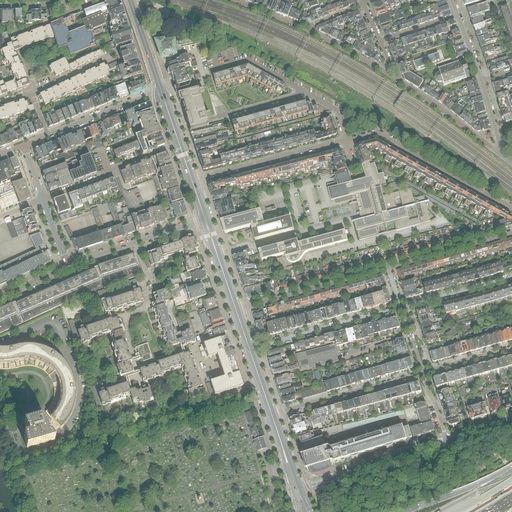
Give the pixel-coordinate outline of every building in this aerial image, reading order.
[(113,0),(109,1),(113,9),(121,6),(118,0),(113,0)] [(267,0),(264,9),(270,11),(273,0),(267,0)] [(273,0),(270,11),(276,13),(280,2),(275,0),(273,0)] [(302,0),(305,1),(305,2),(304,4),(302,8),(306,9),(309,8),(318,5),(316,0),(312,0),(308,1),(307,0),(306,0),(302,0)] [(397,11),(395,6),(392,0),(386,0),(387,2),(384,3),(386,7),(387,10),(390,9),(390,8),(393,7),(395,12),(397,11)] [(402,8),(400,4),(398,0),(392,0),(395,6),(398,5),(399,8),(401,8),(402,8)] [(404,0),(398,0),(400,4),(402,4),(405,6),(406,8),(407,7),(404,0)] [(113,9),(109,1),(104,3),(104,4),(107,11),(113,9)] [(383,1),(372,5),(374,11),(386,7),(384,3),(383,1)] [(450,10),(448,5),(446,1),(436,4),(436,5),(430,7),(431,9),(430,10),(430,12),(433,11),(434,13),(435,16),(436,16),(440,14),(450,10)] [(276,13),(281,15),(285,5),(280,3),(280,2),(276,13)] [(468,9),(467,10),(474,27),(491,21),(491,20),(484,23),(481,14),(489,11),(487,3),(468,9)] [(102,4),(98,6),(102,14),(104,13),(107,11),(104,4),(102,4)] [(285,5),(281,15),(287,17),(291,8),(285,5)] [(325,7),(325,8),(328,15),(333,13),(330,6),(330,5),(325,7)] [(83,11),(84,11),(81,13),(82,16),(84,21),(96,16),(102,14),(98,6),(83,11)] [(102,14),(103,17),(109,15),(111,19),(112,22),(125,18),(121,6),(113,9),(107,11),(104,13),(102,14)] [(386,7),(374,11),(377,18),(378,17),(389,14),(387,10),(386,7)] [(315,10),(318,19),(323,17),(320,10),(320,8),(315,10)] [(158,16),(159,15),(159,14),(157,13),(156,14),(155,12),(155,11),(154,11),(154,10),(153,10),(153,9),(152,9),(151,9),(150,9),(150,10),(149,10),(149,11),(148,11),(148,12),(148,13),(149,14),(148,14),(151,21),(151,22),(152,22),(152,23),(153,23),(154,24),(155,24),(156,23),(157,23),(157,22),(158,21),(158,20),(158,19),(157,19),(158,19),(157,16),(158,16)] [(291,9),(288,18),(297,21),(301,13),(291,9)] [(310,13),(313,21),(318,19),(315,10),(310,12),(310,13)] [(350,13),(352,18),(360,15),(358,10),(356,11),(350,13)] [(402,10),(397,11),(395,12),(389,14),(378,17),(379,20),(378,20),(381,25),(392,22),(390,17),(391,17),(392,16),(393,16),(394,15),(395,15),(396,20),(403,18),(405,17),(402,10)] [(444,18),(452,15),(450,10),(440,14),(436,16),(437,19),(438,19),(443,18),(444,18)] [(13,23),(15,23),(15,14),(13,14),(13,11),(1,11),(1,23),(13,23)] [(26,20),(36,20),(36,11),(31,11),(31,13),(25,13),(26,20)] [(298,22),(305,24),(308,16),(307,14),(306,14),(302,12),(302,13),(298,22)] [(420,13),(421,16),(423,23),(428,22),(426,14),(423,15),(422,12),(420,13)] [(308,16),(305,24),(313,21),(310,13),(307,14),(308,16)] [(96,16),(84,21),(82,22),(85,28),(68,35),(62,20),(59,21),(49,25),(54,36),(58,50),(66,47),(70,55),(93,46),(92,42),(94,41),(92,36),(90,32),(93,31),(92,31),(106,25),(103,17),(102,14),(96,16)] [(416,17),(418,25),(423,23),(421,16),(418,16),(417,14),(415,14),(416,17)] [(339,26),(344,24),(341,17),(336,19),(339,26)] [(405,18),(409,28),(414,26),(411,19),(409,19),(408,17),(405,18)] [(112,22),(109,24),(111,29),(127,24),(126,22),(125,19),(125,18),(112,22)] [(491,21),(474,27),(476,32),(488,29),(486,25),(492,23),(491,21)] [(390,22),(381,25),(383,30),(392,27),(390,22)] [(401,22),(396,24),(397,26),(398,31),(404,30),(401,22)] [(111,29),(110,29),(112,35),(129,30),(128,29),(127,24),(111,29)] [(49,25),(25,34),(29,45),(32,44),(44,40),(54,36),(49,25)] [(392,27),(383,30),(385,36),(394,33),(393,29),(395,28),(397,32),(398,31),(397,26),(392,27)] [(443,34),(441,26),(436,28),(438,35),(441,34),(442,37),(444,36),(443,34)] [(102,28),(93,31),(90,32),(92,36),(104,31),(103,30),(102,28)] [(335,30),(332,29),(330,28),(326,35),(331,37),(335,30)] [(431,29),(426,31),(429,39),(431,38),(432,42),(435,41),(434,37),(431,29)] [(488,29),(476,32),(476,33),(476,34),(477,37),(478,38),(492,34),(492,33),(495,32),(494,30),(489,32),(488,29)] [(112,35),(113,42),(130,36),(129,30),(112,35)] [(331,37),(336,40),(339,32),(335,30),(331,37)] [(429,39),(426,31),(421,32),(424,40),(426,39),(429,48),(431,47),(429,39)] [(461,37),(459,31),(452,33),(449,34),(449,35),(450,40),(461,37)] [(340,42),(344,34),(339,32),(336,40),(340,42)] [(10,40),(11,43),(12,43),(12,44),(13,45),(12,45),(15,51),(17,50),(29,45),(25,34),(13,39),(10,40)] [(415,47),(420,46),(416,34),(411,36),(415,47)] [(492,34),(478,38),(478,39),(479,42),(479,43),(496,38),(496,36),(493,37),(492,34)] [(350,35),(345,37),(347,38),(350,40),(347,46),(351,48),(355,41),(356,39),(350,35)] [(130,36),(113,42),(110,43),(111,45),(114,44),(115,48),(132,42),(130,36)] [(411,36),(406,37),(410,49),(415,47),(411,36)] [(177,47),(196,43),(195,37),(176,41),(177,47)] [(347,38),(345,37),(344,37),(341,43),(347,46),(350,40),(347,38)] [(404,48),(405,50),(406,53),(407,55),(411,54),(410,49),(406,37),(401,39),(404,48)] [(496,38),(479,43),(480,43),(480,45),(481,48),(482,49),(498,43),(497,40),(499,40),(499,37),(496,38)] [(454,47),(464,44),(461,38),(453,40),(455,46),(454,47)] [(161,58),(165,58),(171,57),(171,55),(176,55),(174,40),(163,41),(163,40),(159,40),(159,42),(155,42),(161,58)] [(351,48),(359,53),(361,49),(358,47),(359,45),(360,45),(360,44),(355,41),(351,48)] [(389,43),(391,50),(399,47),(396,41),(389,43)] [(5,60),(6,62),(8,67),(9,66),(20,62),(19,57),(17,58),(15,51),(12,45),(13,45),(12,44),(12,43),(11,43),(4,46),(5,49),(2,50),(5,60)] [(482,49),(483,54),(500,49),(498,43),(482,49)] [(361,49),(359,53),(364,56),(367,49),(366,48),(365,47),(360,44),(360,45),(359,45),(358,47),(361,49)] [(456,52),(465,49),(464,44),(454,47),(452,47),(454,53),(456,52)] [(121,60),(117,62),(118,66),(122,80),(131,78),(133,84),(145,88),(146,87),(133,46),(119,50),(120,55),(121,60)] [(468,54),(465,49),(456,52),(458,58),(468,54)] [(500,49),(483,54),(486,61),(494,58),(494,57),(495,57),(496,56),(496,53),(501,51),(500,49)] [(71,70),(79,66),(85,63),(86,65),(88,63),(88,62),(103,55),(100,50),(68,66),(65,59),(47,67),(52,76),(55,75),(55,76),(59,75),(59,76),(61,75),(60,74),(69,69),(71,72),(72,71),(71,70)] [(402,54),(406,53),(405,50),(393,54),(396,59),(403,57),(402,54)] [(190,60),(190,59),(188,54),(179,57),(178,58),(179,61),(177,61),(168,64),(168,65),(169,68),(168,69),(167,71),(167,73),(169,74),(171,74),(172,77),(185,72),(184,70),(185,70),(184,64),(189,63),(188,60),(190,60)] [(427,56),(428,57),(415,62),(417,68),(440,60),(438,54),(434,55),(434,54),(427,56)] [(503,54),(500,55),(501,59),(504,68),(506,67),(510,66),(507,57),(504,58),(503,54)] [(378,57),(373,59),(372,55),(370,59),(379,65),(381,64),(378,57)] [(496,56),(495,57),(496,60),(498,69),(504,68),(501,59),(498,60),(496,56)] [(396,60),(399,65),(399,66),(406,63),(406,64),(407,63),(410,62),(414,61),(413,59),(407,61),(407,62),(405,57),(396,60)] [(434,78),(435,81),(438,82),(441,82),(443,82),(444,86),(445,86),(445,85),(449,84),(450,84),(455,82),(455,83),(456,82),(460,80),(460,81),(461,81),(461,80),(466,78),(466,79),(467,79),(466,78),(469,77),(467,71),(468,70),(467,66),(466,66),(464,60),(461,61),(460,61),(455,63),(455,62),(454,63),(455,63),(450,65),(450,64),(449,64),(449,65),(444,67),(444,66),(444,67),(439,68),(438,68),(439,72),(437,73),(435,75),(434,78)] [(492,60),(486,61),(489,72),(492,71),(498,69),(496,60),(493,61),(492,60)] [(9,66),(15,81),(26,77),(22,67),(24,66),(23,64),(22,65),(20,62),(9,66)] [(84,72),(84,73),(68,81),(67,79),(66,80),(66,82),(56,87),(55,85),(54,86),(54,87),(44,92),(44,91),(42,92),(43,93),(39,95),(40,96),(37,97),(40,103),(43,102),(44,105),(80,88),(109,75),(107,71),(110,70),(116,67),(118,66),(117,62),(116,62),(108,66),(107,64),(104,65),(104,64),(100,65),(100,64),(98,65),(99,66),(86,72),(85,71),(84,72)] [(242,78),(247,76),(248,66),(239,68),(242,78)] [(251,79),(256,70),(248,66),(247,76),(251,79)] [(410,66),(400,71),(403,76),(410,73),(412,72),(410,66)] [(242,80),(242,78),(239,68),(233,70),(236,79),(237,82),(242,80)] [(255,84),(256,82),(261,73),(256,70),(251,79),(250,81),(255,84)] [(232,83),(231,81),(228,71),(223,73),(226,82),(226,85),(232,83)] [(187,77),(185,72),(172,77),(172,79),(174,78),(175,80),(175,81),(176,86),(175,86),(189,82),(191,82),(189,76),(187,77)] [(265,75),(261,73),(256,82),(260,84),(265,75)] [(405,80),(408,82),(413,86),(418,79),(412,75),(411,73),(403,76),(405,80)] [(221,86),(221,84),(218,74),(212,76),(216,87),(221,86)] [(264,89),(265,87),(270,78),(265,75),(260,84),(259,86),(264,89)] [(0,82),(0,95),(5,94),(6,95),(9,94),(8,92),(16,89),(17,91),(22,89),(21,88),(23,87),(23,88),(26,87),(26,86),(29,85),(26,77),(15,81),(4,85),(3,82),(0,82)] [(275,81),(270,78),(265,87),(270,89),(275,81)] [(418,79),(413,86),(419,89),(423,82),(418,79)] [(506,79),(501,81),(503,88),(504,89),(508,88),(509,92),(511,91),(509,87),(509,86),(507,79),(506,79)] [(463,88),(464,90),(478,85),(476,80),(466,83),(468,88),(467,88),(465,87),(463,88)] [(274,94),(275,92),(280,83),(275,81),(270,89),(269,91),(274,94)] [(495,83),(492,83),(495,94),(496,94),(502,92),(501,89),(503,88),(501,81),(495,83)] [(118,99),(128,95),(125,83),(124,84),(123,82),(114,84),(115,87),(113,88),(118,99)] [(192,89),(189,82),(175,86),(175,87),(174,88),(176,94),(177,94),(191,89),(192,89)] [(284,86),(280,83),(275,92),(280,95),(284,88),(284,86)] [(420,90),(424,93),(429,86),(424,83),(420,90)] [(130,85),(131,88),(127,89),(129,95),(145,88),(133,84),(130,85)] [(470,94),(479,91),(480,91),(478,85),(464,90),(464,92),(467,91),(467,90),(468,90),(470,94)] [(100,94),(97,96),(101,106),(107,104),(101,90),(106,87),(106,86),(98,89),(100,94)] [(207,86),(196,89),(192,90),(191,89),(177,94),(177,95),(180,94),(182,101),(181,101),(181,102),(183,101),(187,115),(185,115),(185,116),(187,115),(189,122),(205,118),(206,118),(215,115),(207,86)] [(424,93),(429,96),(433,90),(433,89),(429,86),(424,93)] [(118,99),(113,88),(103,93),(108,104),(118,99)] [(434,98),(438,101),(442,95),(439,93),(441,89),(440,88),(438,91),(438,92),(437,92),(434,98)] [(436,91),(433,90),(429,96),(433,98),(434,98),(437,92),(436,91)] [(509,92),(496,95),(497,98),(498,100),(511,96),(511,90),(511,91),(509,92)] [(95,109),(101,106),(97,96),(94,91),(92,92),(94,96),(95,95),(95,96),(91,98),(95,109)] [(480,92),(469,95),(471,100),(469,101),(470,106),(474,105),(473,99),(474,99),(482,97),(480,92)] [(438,102),(442,105),(447,98),(447,97),(444,94),(438,102)] [(83,97),(89,111),(95,109),(89,95),(83,97)] [(511,96),(498,100),(501,109),(501,111),(511,108),(511,107),(511,96)] [(82,102),(78,104),(83,114),(89,111),(83,97),(80,98),(80,97),(76,98),(77,100),(81,99),(82,102)] [(466,103),(465,97),(460,99),(464,102),(462,104),(464,106),(466,104),(468,105),(468,106),(470,106),(468,102),(466,103)] [(447,98),(442,105),(446,107),(450,101),(451,101),(447,98)] [(27,111),(29,111),(27,107),(29,106),(27,100),(24,101),(24,100),(20,101),(20,99),(18,100),(18,101),(5,106),(5,104),(3,105),(3,106),(0,107),(0,119),(27,111)] [(71,119),(76,116),(72,107),(70,102),(68,103),(70,108),(67,109),(71,119)] [(142,106),(144,112),(153,109),(150,102),(142,106)] [(447,108),(450,111),(455,105),(451,102),(447,108)] [(457,103),(455,105),(450,111),(454,114),(461,106),(457,103)] [(474,111),(485,108),(483,103),(471,106),(472,109),(473,109),(474,111)] [(82,114),(78,104),(72,107),(76,116),(82,114)] [(455,114),(458,117),(463,111),(461,109),(464,106),(462,104),(461,106),(454,114),(455,114)] [(33,105),(29,106),(27,107),(29,111),(30,115),(31,116),(36,115),(33,105)] [(64,110),(60,112),(64,121),(70,119),(64,105),(62,106),(64,110)] [(458,117),(463,121),(468,114),(465,112),(469,107),(468,105),(463,111),(458,117)] [(136,115),(144,112),(142,106),(133,109),(136,115)] [(59,123),(64,121),(60,112),(58,107),(53,109),(59,123)] [(511,108),(501,111),(503,117),(504,117),(505,117),(511,114),(511,107),(511,108)] [(474,116),(477,115),(486,112),(485,108),(474,111),(474,112),(473,112),(474,116)] [(138,123),(133,109),(125,113),(129,123),(133,121),(134,125),(138,123)] [(144,112),(136,115),(135,115),(137,119),(139,119),(143,131),(157,126),(153,114),(154,114),(153,109),(144,112)] [(50,110),(48,111),(53,126),(58,124),(54,114),(52,115),(50,110)] [(44,115),(48,128),(53,126),(48,111),(43,113),(44,115)] [(471,111),(468,114),(463,121),(467,124),(472,117),(470,115),(471,113),(471,111)] [(479,120),(479,119),(487,117),(486,112),(477,115),(478,118),(476,119),(475,120),(477,121),(477,120),(479,120)] [(127,122),(124,113),(118,115),(121,125),(126,124),(126,125),(126,126),(127,131),(131,129),(129,122),(127,122)] [(38,121),(36,115),(29,118),(30,120),(32,123),(38,121)] [(236,139),(314,117),(314,115),(235,137),(236,139)] [(122,128),(118,116),(111,118),(113,126),(117,125),(119,129),(122,128)] [(332,123),(330,118),(324,120),(323,117),(317,119),(318,122),(322,121),(323,123),(320,124),(320,127),(323,126),(324,130),(334,127),(332,123)] [(467,125),(472,128),(476,122),(477,121),(475,120),(473,118),(467,125)] [(110,119),(103,122),(106,131),(113,129),(110,119)] [(30,120),(25,122),(30,135),(36,133),(32,124),(32,123),(30,120)] [(39,122),(39,121),(32,124),(36,133),(42,130),(39,122)] [(232,125),(234,132),(240,131),(237,121),(231,122),(232,125)] [(24,138),(30,135),(25,122),(19,125),(21,129),(24,138)] [(106,131),(103,122),(96,125),(99,135),(101,139),(106,136),(108,136),(106,131)] [(479,124),(476,122),(472,128),(477,132),(481,131),(479,124)] [(188,126),(190,131),(206,127),(205,123),(204,123),(193,126),(193,125),(188,126)] [(92,137),(99,135),(95,125),(88,128),(92,137)] [(206,127),(190,131),(192,138),(212,133),(211,128),(218,127),(217,125),(211,126),(206,127)] [(324,130),(325,132),(319,134),(318,133),(314,134),(316,141),(321,139),(326,138),(327,137),(327,138),(331,136),(335,135),(336,135),(335,134),(336,134),(334,127),(324,130)] [(18,140),(15,131),(13,128),(7,130),(12,143),(18,140)] [(88,128),(81,131),(84,141),(91,138),(88,128)] [(19,130),(15,131),(18,140),(24,138),(21,129),(19,130)] [(133,134),(132,130),(131,129),(127,131),(124,132),(125,136),(126,138),(133,135),(133,134)] [(140,134),(136,138),(140,149),(142,154),(147,152),(143,139),(146,138),(148,137),(160,133),(158,129),(143,133),(140,134)] [(316,141),(314,134),(313,130),(307,132),(310,142),(316,141)] [(1,132),(6,145),(12,143),(8,132),(4,134),(3,131),(1,132)] [(84,141),(81,131),(76,133),(71,135),(66,137),(71,149),(85,144),(84,141)] [(224,131),(214,134),(192,139),(195,145),(228,137),(228,135),(225,135),(224,131)] [(310,142),(307,132),(301,133),(304,144),(310,142)] [(151,142),(162,139),(160,133),(148,137),(150,143),(151,142)] [(304,144),(301,133),(295,135),(298,145),(304,144)] [(298,145),(295,135),(289,136),(292,147),(298,145)] [(292,147),(289,136),(284,138),(286,148),(292,147)] [(70,150),(66,137),(58,140),(63,153),(70,150)] [(228,137),(195,145),(197,152),(198,151),(217,146),(216,143),(230,139),(229,137),(228,137)] [(143,139),(147,152),(153,149),(151,142),(150,143),(148,144),(146,138),(143,139)] [(286,148),(284,138),(278,139),(281,150),(286,148)] [(96,150),(103,147),(102,142),(101,139),(97,140),(97,142),(93,143),(95,147),(96,150)] [(157,147),(162,145),(164,145),(162,139),(151,142),(153,149),(157,148),(157,147)] [(281,150),(278,139),(272,141),(275,151),(281,150)] [(51,143),(56,156),(58,155),(57,151),(61,149),(57,140),(51,143)] [(95,147),(93,143),(92,140),(87,142),(88,145),(86,146),(87,150),(95,147)] [(123,142),(128,154),(140,149),(136,140),(126,145),(124,142),(123,142)] [(385,154),(384,155),(389,146),(380,141),(380,142),(377,140),(375,140),(375,141),(372,141),(374,147),(375,151),(378,150),(385,154)] [(275,151),(272,141),(266,142),(268,153),(275,151)] [(356,147),(358,153),(367,150),(367,149),(373,147),(374,147),(372,141),(364,143),(360,144),(360,145),(357,145),(356,146),(356,147)] [(122,146),(113,150),(116,158),(128,154),(123,142),(121,143),(122,146)] [(266,142),(265,142),(259,144),(262,155),(268,153),(266,142)] [(54,160),(51,161),(53,166),(58,164),(54,151),(51,143),(45,145),(49,157),(53,155),(54,156),(53,157),(54,160)] [(262,155),(259,144),(253,145),(256,156),(262,155)] [(50,161),(50,159),(45,145),(39,148),(47,169),(53,166),(51,161),(50,161)] [(256,156),(253,145),(248,147),(250,158),(256,156)] [(391,148),(389,146),(384,155),(387,156),(384,160),(387,162),(394,150),(391,148)] [(250,158),(248,147),(242,148),(245,159),(250,158)] [(42,170),(47,169),(39,148),(34,150),(40,167),(42,170)] [(82,153),(80,148),(78,149),(79,152),(73,154),(74,157),(79,155),(79,154),(82,153)] [(245,159),(242,148),(236,150),(239,161),(245,159)] [(70,150),(63,153),(58,155),(56,156),(59,164),(73,158),(70,150)] [(201,162),(211,159),(210,160),(209,156),(212,155),(212,152),(208,153),(207,150),(198,152),(197,153),(201,162)] [(239,161),(236,150),(230,152),(233,162),(239,161)] [(326,153),(325,154),(328,162),(334,160),(343,157),(341,151),(341,150),(340,150),(337,151),(337,150),(333,152),(326,153)] [(358,153),(360,159),(371,155),(370,153),(368,154),(367,150),(358,153)] [(392,159),(395,160),(399,152),(396,151),(394,150),(387,162),(390,163),(392,159)] [(233,162),(230,152),(225,153),(227,164),(233,162)] [(394,166),(397,167),(404,155),(401,153),(399,152),(395,160),(396,161),(394,166)] [(167,155),(166,153),(165,153),(164,153),(155,156),(151,157),(154,166),(155,166),(158,175),(156,176),(153,177),(153,178),(154,180),(155,184),(175,178),(168,155),(167,155)] [(227,164),(225,153),(219,155),(220,160),(221,165),(227,164)] [(328,164),(328,162),(325,154),(316,156),(319,166),(323,166),(323,168),(326,167),(325,164),(328,164)] [(96,174),(89,155),(77,160),(80,169),(69,173),(73,182),(96,174)] [(360,159),(362,165),(371,162),(370,160),(372,159),(371,155),(360,159)] [(402,164),(404,166),(409,157),(406,156),(404,155),(397,167),(399,169),(402,164)] [(316,167),(319,166),(316,156),(307,158),(310,168),(313,167),(314,171),(317,170),(316,167)] [(334,164),(334,166),(345,163),(343,157),(334,160),(335,163),(334,164)] [(404,171),(406,172),(413,160),(411,159),(409,157),(404,166),(406,167),(404,171)] [(9,160),(13,169),(15,174),(20,172),(15,158),(9,160)] [(143,161),(140,162),(145,177),(155,174),(150,158),(145,160),(142,161),(143,161)] [(308,169),(310,168),(307,158),(299,161),(301,171),(305,170),(306,172),(308,172),(308,169)] [(220,160),(219,160),(212,162),(211,159),(201,162),(203,169),(204,170),(221,165),(220,160)] [(3,163),(11,181),(12,183),(18,181),(15,174),(13,169),(13,170),(9,160),(3,163)] [(412,170),(414,171),(418,163),(416,162),(413,160),(406,172),(409,174),(412,170)] [(298,172),(301,171),(299,161),(290,163),(292,173),(295,172),(296,175),(298,174),(298,172)] [(129,166),(135,181),(145,177),(140,162),(135,164),(134,163),(132,164),(132,165),(129,166)] [(3,163),(0,163),(0,185),(11,181),(3,163)] [(290,163),(281,166),(283,176),(287,175),(288,177),(291,176),(290,173),(292,173),(290,163)] [(425,202),(424,196),(413,199),(411,189),(382,197),(380,188),(386,187),(383,174),(378,176),(375,164),(369,165),(369,163),(362,165),(366,178),(352,182),(348,170),(334,174),(337,182),(338,186),(328,188),(331,201),(358,193),(360,201),(349,204),(350,204),(360,201),(363,212),(357,213),(357,214),(360,213),(361,219),(354,221),(354,222),(354,221),(359,240),(421,224),(421,225),(422,224),(430,221),(425,202),(427,202),(425,202)] [(347,169),(345,163),(334,166),(335,169),(337,169),(338,172),(347,169)] [(414,177),(416,178),(423,166),(420,164),(418,163),(414,171),(416,172),(414,177)] [(66,164),(58,167),(51,170),(49,170),(42,172),(44,177),(52,174),(52,175),(55,174),(68,169),(67,167),(66,164)] [(124,168),(120,170),(119,170),(125,185),(135,181),(129,166),(127,167),(126,166),(124,167),(124,168)] [(280,177),(283,176),(281,166),(272,168),(274,177),(277,177),(278,180),(280,179),(280,177)] [(421,175),(424,177),(428,168),(426,167),(425,167),(423,166),(416,178),(419,180),(421,175)] [(387,170),(385,167),(383,167),(385,172),(386,171),(386,172),(426,195),(427,193),(387,170)] [(272,168),(262,171),(264,181),(268,180),(268,182),(271,181),(270,178),(274,177),(272,168)] [(424,182),(426,184),(433,171),(430,170),(430,169),(428,168),(424,177),(426,178),(424,182)] [(63,186),(73,182),(68,170),(68,169),(55,174),(52,175),(52,174),(44,177),(45,179),(45,180),(46,183),(47,183),(47,185),(47,186),(48,189),(49,189),(49,191),(63,186)] [(261,182),(264,181),(262,171),(253,173),(255,182),(258,182),(259,184),(261,184),(261,182)] [(433,171),(426,184),(429,185),(431,181),(433,182),(438,174),(436,173),(435,173),(433,171)] [(253,183),(255,182),(253,173),(244,175),(246,185),(250,184),(251,186),(253,186),(253,183)] [(441,176),(439,174),(434,182),(437,184),(435,188),(437,190),(444,178),(441,176)] [(243,186),(246,185),(244,175),(239,177),(238,176),(235,177),(236,183),(237,187),(240,186),(241,189),(243,188),(243,186)] [(228,185),(236,183),(235,177),(226,179),(228,185)] [(112,189),(113,191),(118,189),(114,178),(108,180),(112,189)] [(161,192),(178,186),(175,178),(155,184),(157,190),(160,189),(161,192)] [(447,179),(444,178),(437,190),(440,191),(442,187),(444,188),(449,180),(447,179)] [(226,179),(218,181),(220,188),(228,185),(226,179)] [(18,181),(12,184),(13,184),(18,196),(17,197),(19,203),(30,199),(29,195),(23,180),(18,181)] [(107,191),(112,189),(108,180),(103,182),(107,191)] [(444,194),(447,195),(454,183),(451,181),(449,180),(444,188),(446,189),(444,194)] [(221,190),(220,188),(218,181),(209,184),(209,185),(208,186),(210,189),(211,193),(221,190)] [(102,193),(107,191),(103,182),(98,184),(102,193)] [(447,195),(449,196),(452,192),(454,194),(459,185),(456,184),(454,183),(447,195)] [(96,195),(102,193),(98,184),(93,186),(96,195)] [(454,199),(457,201),(464,189),(461,187),(461,186),(459,185),(454,194),(457,195),(454,199)] [(91,197),(96,195),(93,186),(88,188),(91,197)] [(160,200),(169,197),(180,193),(178,187),(160,193),(159,194),(160,197),(159,197),(160,200)] [(86,199),(91,197),(88,188),(82,190),(86,199)] [(224,189),(221,190),(211,193),(214,202),(220,200),(220,201),(224,200),(223,199),(227,198),(227,199),(237,197),(238,196),(237,192),(227,196),(224,189)] [(462,198),(464,199),(469,191),(466,189),(466,190),(464,189),(457,201),(459,202),(462,198)] [(82,190),(78,191),(81,201),(86,199),(82,190)] [(78,191),(69,195),(74,209),(83,206),(81,201),(78,191)] [(464,205),(467,206),(474,194),(471,192),(469,191),(464,199),(466,200),(464,205)] [(0,194),(0,209),(0,210),(5,208),(18,203),(14,192),(1,197),(0,194)] [(182,200),(180,193),(169,197),(160,200),(162,207),(168,205),(182,200)] [(450,205),(429,193),(427,195),(476,223),(475,224),(476,224),(480,223),(480,222),(463,212),(463,211),(461,209),(460,211),(453,207),(454,206),(451,204),(450,205)] [(476,195),(474,194),(467,206),(469,208),(472,203),(474,205),(478,196),(476,195)] [(70,211),(65,196),(53,201),(54,204),(55,204),(58,212),(57,212),(59,216),(64,214),(70,211)] [(455,212),(425,196),(433,205),(434,203),(446,210),(445,212),(449,214),(449,212),(454,215),(455,212)] [(474,210),(476,212),(483,199),(480,198),(481,198),(478,196),(474,205),(476,206),(474,210)] [(149,202),(157,225),(159,224),(159,223),(164,221),(165,222),(167,221),(167,220),(162,205),(159,197),(155,198),(156,200),(158,206),(151,209),(149,202)] [(238,197),(214,203),(217,211),(245,203),(244,199),(239,201),(238,197)] [(481,209),(484,210),(488,202),(486,200),(486,201),(483,199),(476,212),(479,213),(481,209)] [(182,200),(168,205),(170,211),(167,212),(168,213),(170,212),(185,207),(182,200)] [(157,225),(149,202),(146,203),(148,210),(141,212),(146,228),(149,227),(148,227),(154,225),(155,226),(157,225)] [(488,214),(493,205),(490,203),(488,202),(484,210),(486,211),(483,216),(486,217),(488,214)] [(245,203),(217,211),(220,218),(247,210),(245,203)] [(494,213),(499,216),(503,210),(500,209),(500,208),(496,206),(495,206),(493,205),(488,214),(493,216),(494,213)] [(120,222),(121,225),(124,236),(135,232),(132,224),(126,207),(122,208),(124,214),(118,216),(118,217),(119,219),(120,222)] [(185,207),(170,212),(170,213),(173,212),(175,218),(187,215),(185,207)] [(28,234),(30,233),(39,229),(34,216),(35,215),(35,214),(35,213),(34,212),(32,209),(22,213),(24,218),(12,222),(18,237),(20,236),(28,234)] [(75,210),(70,211),(64,214),(59,216),(61,222),(77,217),(75,210)] [(225,233),(251,226),(264,223),(261,210),(221,221),(225,233)] [(499,216),(502,218),(504,219),(508,221),(511,221),(511,216),(511,215),(509,214),(506,212),(503,210),(499,216)] [(146,228),(141,212),(134,215),(133,211),(130,212),(130,213),(131,216),(130,216),(136,231),(136,232),(138,231),(138,230),(144,228),(144,229),(146,228)] [(251,226),(255,240),(294,230),(290,217),(264,224),(264,223),(251,226)] [(12,222),(0,226),(0,243),(18,237),(12,222)] [(99,232),(103,243),(124,236),(121,225),(115,227),(105,230),(99,232)] [(78,251),(103,243),(99,232),(76,240),(69,226),(66,227),(64,228),(75,249),(78,249),(78,251)] [(466,227),(466,230),(469,238),(474,236),(472,228),(471,226),(466,227)] [(449,243),(455,242),(453,233),(453,234),(451,227),(448,228),(450,233),(446,234),(446,235),(445,235),(446,238),(447,238),(449,243)] [(444,245),(449,243),(447,238),(446,238),(445,235),(446,235),(446,234),(444,229),(442,230),(443,235),(442,235),(442,236),(441,236),(441,237),(442,237),(444,245)] [(456,233),(458,241),(469,238),(466,230),(461,231),(461,229),(455,231),(456,233)] [(262,261),(285,254),(285,255),(285,257),(286,257),(286,259),(287,260),(288,261),(290,262),(291,263),(292,263),(293,263),(295,263),(296,263),(298,262),(298,261),(299,260),(305,254),(305,253),(307,252),(308,251),(348,241),(345,231),(298,243),(297,240),(259,251),(262,261)] [(436,231),(434,232),(436,238),(437,238),(438,241),(437,241),(439,246),(444,245),(442,237),(441,237),(441,236),(439,237),(438,235),(437,236),(436,231)] [(430,240),(433,248),(439,246),(437,241),(438,241),(437,238),(436,238),(434,232),(432,232),(433,236),(434,235),(435,238),(430,239),(431,240),(430,240)] [(29,237),(35,250),(16,259),(0,266),(0,269),(6,283),(7,283),(43,266),(51,263),(48,257),(51,256),(49,250),(47,251),(45,246),(40,233),(29,237)] [(195,253),(194,249),(198,248),(196,243),(195,237),(193,238),(192,235),(181,239),(185,252),(186,256),(195,253)] [(425,238),(425,241),(428,249),(433,248),(430,240),(429,237),(425,238)] [(421,238),(420,238),(423,251),(428,249),(425,241),(423,242),(422,239),(421,239),(421,238)] [(147,254),(148,258),(150,264),(153,263),(155,268),(158,267),(157,264),(159,263),(159,261),(164,260),(163,258),(184,251),(180,239),(175,241),(175,240),(174,241),(165,244),(164,244),(164,245),(159,246),(159,248),(155,250),(155,249),(151,250),(152,252),(147,254)] [(510,247),(508,239),(502,241),(504,249),(509,248),(509,249),(510,248),(510,247)] [(501,260),(497,242),(491,244),(494,252),(498,251),(500,260),(501,260)] [(403,248),(405,256),(417,252),(415,245),(413,245),(413,244),(409,245),(406,246),(406,247),(403,248)] [(401,249),(397,250),(398,252),(400,257),(405,256),(403,248),(403,246),(400,247),(401,249)] [(486,246),(475,249),(478,258),(479,257),(478,256),(487,254),(487,255),(488,255),(486,246)] [(394,259),(400,257),(398,252),(397,250),(394,251),(394,248),(392,249),(392,251),(394,259)] [(383,262),(389,260),(387,253),(384,254),(382,249),(380,249),(383,262)] [(478,258),(475,249),(470,250),(472,258),(476,257),(477,258),(478,258)] [(250,253),(249,250),(244,252),(233,256),(235,262),(248,258),(249,258),(247,254),(250,253)] [(467,261),(464,251),(459,253),(461,261),(465,260),(466,261),(467,261)] [(348,261),(351,271),(362,268),(359,257),(357,253),(354,254),(355,257),(357,256),(357,258),(356,258),(357,261),(351,263),(350,261),(348,261)] [(103,288),(99,280),(102,279),(104,287),(141,275),(134,254),(133,255),(98,266),(97,266),(94,268),(94,269),(16,304),(15,302),(11,304),(0,309),(0,333),(21,324),(17,316),(20,315),(24,322),(63,304),(103,288)] [(448,256),(442,258),(445,267),(446,267),(446,265),(454,263),(455,264),(456,264),(453,254),(448,256)] [(282,257),(277,259),(281,273),(287,271),(282,257)] [(362,268),(367,266),(366,261),(367,261),(366,259),(362,260),(361,258),(360,258),(360,257),(359,257),(362,268)] [(183,262),(185,267),(186,273),(198,269),(197,264),(197,263),(197,262),(196,263),(195,258),(189,260),(188,258),(186,259),(186,258),(181,260),(182,262),(183,262)] [(235,262),(237,270),(250,267),(249,262),(250,262),(248,258),(235,262)] [(445,267),(442,258),(437,259),(439,267),(444,266),(444,267),(445,267)] [(338,267),(340,274),(345,272),(343,265),(342,266),(340,260),(337,261),(338,267)] [(511,268),(511,261),(509,262),(510,264),(505,266),(504,264),(501,265),(504,272),(511,268)] [(501,262),(491,265),(494,275),(504,272),(501,265),(501,262)] [(303,264),(286,268),(287,272),(304,267),(303,264)] [(423,273),(421,264),(415,265),(418,273),(422,272),(422,274),(423,273)] [(315,273),(317,280),(325,278),(323,269),(322,265),(319,266),(320,272),(315,273)] [(494,275),(491,265),(482,268),(484,278),(486,278),(494,275)] [(237,270),(239,276),(244,287),(258,284),(257,281),(261,280),(265,279),(264,276),(256,278),(254,272),(253,269),(254,269),(253,266),(250,267),(237,270)] [(413,280),(410,267),(404,268),(407,276),(407,278),(408,277),(408,276),(409,276),(411,280),(413,280)] [(407,276),(404,268),(396,271),(399,279),(404,277),(407,276)] [(482,268),(472,271),(474,281),(484,278),(482,268)] [(203,269),(190,273),(190,272),(182,274),(182,277),(187,275),(189,279),(192,278),(194,283),(206,279),(203,269)] [(289,279),(291,288),(297,286),(294,278),(292,271),(290,272),(292,279),(289,279)] [(472,271),(462,274),(465,283),(474,281),(472,271)] [(305,275),(307,283),(317,280),(315,273),(307,275),(305,272),(304,272),(305,275)] [(462,274),(453,276),(455,286),(465,283),(462,274)] [(296,277),(299,285),(307,283),(305,275),(296,277)] [(376,285),(378,285),(385,282),(382,275),(374,277),(376,285)] [(453,276),(443,279),(445,288),(455,286),(453,276)] [(166,279),(169,288),(170,291),(175,289),(174,286),(173,287),(170,278),(166,279)] [(365,288),(371,286),(369,278),(363,280),(365,288)] [(445,288),(443,279),(433,281),(435,291),(445,288)] [(401,284),(402,289),(414,285),(413,282),(415,282),(414,280),(406,282),(401,284)] [(149,281),(103,297),(110,318),(105,319),(110,335),(124,330),(141,382),(182,368),(183,369),(196,365),(185,332),(179,334),(164,290),(153,294),(149,281)] [(426,294),(426,293),(435,291),(433,281),(423,284),(426,294)] [(267,294),(273,293),(273,292),(270,282),(264,283),(265,287),(265,289),(267,294)] [(272,284),(274,292),(280,291),(278,282),(272,284)] [(201,283),(190,287),(189,285),(171,291),(172,294),(185,290),(189,302),(206,296),(201,283)] [(349,293),(355,291),(352,283),(347,284),(349,293)] [(258,284),(244,288),(246,294),(265,289),(265,287),(260,289),(258,284)] [(404,294),(411,292),(417,291),(416,289),(415,287),(417,287),(416,285),(414,285),(402,289),(404,294)] [(338,296),(343,294),(341,286),(335,287),(338,296)] [(501,289),(504,299),(507,298),(508,302),(511,301),(510,297),(511,296),(511,289),(511,286),(501,289)] [(381,289),(382,293),(386,305),(390,303),(390,304),(391,302),(387,289),(387,288),(386,288),(381,289)] [(248,300),(262,296),(262,295),(267,294),(265,289),(246,294),(248,300)] [(495,291),(492,292),(495,302),(504,299),(501,289),(495,291)] [(386,305),(382,293),(380,293),(378,290),(376,290),(377,294),(380,306),(386,305)] [(419,290),(417,291),(411,292),(404,294),(406,298),(407,299),(423,294),(422,291),(419,291),(419,290)] [(321,300),(327,299),(325,291),(319,292),(321,300)] [(370,292),(371,296),(374,308),(380,306),(377,294),(374,295),(373,291),(370,292)] [(482,294),(485,304),(495,302),(492,292),(484,294),(482,294)] [(369,309),(374,308),(371,296),(368,296),(367,293),(364,294),(365,297),(369,309)] [(310,303),(316,302),(313,294),(308,295),(310,303)] [(359,295),(360,299),(363,311),(369,309),(365,297),(362,298),(361,294),(359,295)] [(472,297),(475,307),(485,304),(482,294),(472,297)] [(302,306),(310,303),(308,295),(300,297),(302,306)] [(205,312),(218,308),(218,307),(214,296),(201,300),(198,301),(200,305),(202,304),(204,309),(200,310),(201,313),(205,312)] [(357,312),(363,311),(360,299),(355,300),(355,299),(356,298),(356,296),(353,297),(357,312)] [(295,308),(302,306),(300,297),(292,300),(295,308)] [(352,301),(348,302),(351,314),(357,312),(353,297),(350,298),(350,300),(352,299),(352,301)] [(463,300),(465,310),(475,307),(472,297),(463,300)] [(345,315),(351,314),(348,302),(344,303),(343,302),(345,301),(344,299),(341,300),(345,315)] [(287,310),(295,308),(292,300),(284,302),(287,310)] [(340,304),(336,305),(339,317),(345,315),(341,300),(338,301),(339,303),(340,303),(340,304)] [(453,302),(456,312),(465,310),(463,300),(453,302)] [(279,312),(287,310),(284,302),(276,304),(279,312)] [(332,302),(329,303),(334,319),(339,317),(336,305),(332,306),(332,305),(333,305),(332,302)] [(453,302),(443,304),(446,315),(456,312),(453,302)] [(328,320),(334,319),(329,303),(326,304),(327,306),(328,306),(329,307),(325,308),(328,320)] [(319,306),(319,309),(323,322),(328,320),(325,308),(322,309),(321,308),(322,307),(322,305),(319,306)] [(317,323),(323,322),(319,309),(316,310),(316,309),(317,308),(316,307),(313,308),(314,311),(317,323)] [(307,309),(308,313),(311,325),(317,323),(314,311),(310,312),(310,311),(311,310),(310,308),(307,309)] [(431,314),(429,308),(417,311),(416,313),(418,318),(431,314)] [(211,324),(222,320),(218,309),(199,315),(207,338),(210,338),(208,332),(206,326),(211,324)] [(252,313),(255,322),(267,319),(265,311),(264,311),(263,310),(252,313)] [(306,326),(311,325),(308,313),(304,314),(304,312),(305,311),(304,310),(301,311),(302,313),(306,326)] [(295,312),(296,315),(300,328),(306,326),(302,313),(301,313),(301,314),(298,315),(298,314),(299,313),(299,311),(295,312)] [(294,329),(300,328),(296,315),(295,315),(296,316),(293,317),(293,315),(293,313),(290,314),(291,316),(294,329)] [(431,314),(418,318),(418,319),(419,321),(420,324),(429,321),(430,321),(437,319),(436,317),(433,318),(433,317),(428,319),(427,315),(431,314)] [(282,320),(279,320),(282,332),(289,331),(285,315),(281,316),(282,320)] [(287,315),(285,315),(289,331),(294,329),(291,316),(290,317),(287,318),(287,317),(288,316),(287,315)] [(390,319),(393,329),(394,334),(397,333),(396,329),(400,328),(396,317),(390,319)] [(90,339),(112,332),(121,328),(123,328),(122,323),(119,324),(117,318),(112,320),(111,319),(101,322),(100,322),(100,323),(91,325),(90,325),(90,326),(85,327),(86,330),(84,331),(83,326),(80,327),(81,330),(77,331),(81,344),(87,342),(87,344),(91,343),(90,339)] [(276,334),(282,332),(279,320),(275,321),(275,318),(272,319),(272,322),(276,334)] [(390,319),(384,320),(386,331),(388,336),(391,335),(389,330),(393,329),(390,319)] [(208,331),(211,330),(224,326),(222,320),(211,324),(213,329),(212,329),(211,328),(207,330),(208,331)] [(258,330),(259,332),(265,330),(263,325),(266,324),(265,320),(256,323),(257,327),(259,330),(258,330)] [(266,324),(267,328),(270,336),(276,334),(272,322),(270,323),(269,320),(265,320),(266,324)] [(384,320),(377,322),(380,333),(381,337),(384,337),(383,332),(386,331),(384,320)] [(429,321),(420,324),(420,325),(420,326),(421,327),(422,330),(432,327),(435,326),(436,328),(440,327),(438,323),(435,324),(432,325),(431,324),(430,324),(429,321)] [(377,322),(371,324),(374,335),(375,339),(378,338),(377,334),(380,333),(377,322)] [(374,335),(371,324),(365,326),(368,338),(369,341),(372,340),(371,335),(374,335)] [(214,336),(226,332),(224,326),(211,330),(208,331),(208,332),(210,338),(214,336)] [(365,339),(367,344),(369,343),(369,341),(368,338),(365,326),(358,327),(361,340),(365,339)] [(507,338),(505,330),(504,326),(501,326),(502,328),(503,331),(499,332),(500,336),(502,343),(508,342),(507,338)] [(358,327),(352,329),(355,342),(356,346),(359,345),(358,341),(361,340),(358,327)] [(433,330),(432,327),(422,330),(423,333),(423,335),(424,335),(424,336),(433,333),(432,330),(433,330)] [(497,345),(502,343),(500,336),(499,332),(498,327),(495,328),(496,330),(497,332),(493,333),(495,338),(497,345)] [(124,335),(121,328),(112,332),(113,334),(111,334),(114,345),(112,345),(119,366),(117,367),(118,372),(119,372),(121,377),(132,373),(131,370),(132,370),(130,363),(131,362),(129,356),(126,347),(126,346),(125,346),(124,342),(126,341),(124,336),(125,336),(124,335)] [(270,336),(267,328),(265,329),(266,330),(265,330),(259,332),(260,336),(260,337),(262,338),(270,336)] [(352,329),(345,331),(350,348),(353,347),(351,342),(355,342),(352,329)] [(477,338),(480,350),(486,348),(482,336),(481,332),(481,329),(478,330),(479,334),(480,337),(477,338)] [(491,347),(497,345),(495,338),(493,333),(492,329),(490,330),(491,332),(492,334),(488,335),(489,338),(491,347)] [(189,344),(195,342),(191,330),(187,331),(185,331),(189,344)] [(350,348),(345,331),(339,333),(342,345),(346,344),(347,348),(350,348)] [(433,333),(424,336),(425,339),(426,341),(426,342),(438,339),(437,336),(436,336),(435,336),(441,334),(442,333),(441,331),(435,333),(433,333)] [(475,338),(471,339),(474,351),(480,350),(477,338),(476,334),(475,331),(473,332),(474,336),(475,338)] [(486,335),(482,336),(486,348),(491,347),(489,338),(488,335),(487,331),(484,331),(485,333),(486,335)] [(336,346),(337,352),(340,351),(338,346),(342,345),(339,333),(333,334),(334,339),(336,346)] [(334,339),(333,334),(323,337),(325,342),(325,344),(330,343),(329,341),(334,339)] [(465,341),(468,353),(474,351),(471,339),(470,335),(467,336),(468,337),(469,340),(465,341)] [(214,395),(242,386),(239,377),(237,378),(236,375),(237,375),(238,374),(233,358),(234,358),(235,354),(233,349),(230,347),(229,344),(228,344),(225,337),(204,344),(200,345),(201,347),(199,348),(200,352),(201,351),(202,353),(201,353),(202,357),(204,357),(205,358),(208,357),(216,355),(224,377),(210,382),(212,387),(211,387),(211,388),(212,390),(213,392),(213,394),(214,395)] [(325,342),(323,337),(313,339),(315,345),(315,347),(320,346),(320,343),(325,342)] [(463,342),(460,343),(463,354),(468,353),(465,341),(464,337),(462,338),(462,339),(463,342)] [(399,340),(399,339),(395,340),(396,341),(390,342),(392,348),(405,344),(404,338),(399,340)] [(454,345),(457,356),(463,354),(460,343),(458,338),(456,339),(457,341),(458,343),(454,344),(454,345)] [(315,345),(313,339),(304,342),(305,347),(306,349),(310,348),(310,346),(315,345)] [(439,349),(436,350),(439,361),(440,360),(440,361),(442,360),(445,359),(440,342),(440,339),(438,340),(440,348),(439,348),(439,349)] [(446,339),(448,347),(451,357),(454,356),(454,357),(457,356),(454,345),(451,346),(449,339),(446,339)] [(440,342),(445,359),(448,358),(449,358),(450,358),(450,357),(451,357),(448,347),(444,348),(443,341),(440,342)] [(305,347),(304,342),(294,345),(296,351),(301,350),(300,349),(305,347)] [(392,348),(389,349),(389,351),(395,350),(397,349),(398,353),(400,353),(401,355),(405,354),(408,353),(408,351),(406,344),(405,344),(392,348)] [(430,352),(429,352),(432,362),(434,362),(436,362),(436,361),(439,361),(436,350),(434,344),(432,345),(433,350),(433,349),(431,350),(430,351),(430,352)] [(71,412),(71,410),(72,408),(73,407),(73,405),(74,403),(74,401),(74,399),(75,397),(75,395),(75,393),(75,392),(75,390),(75,388),(74,386),(74,384),(74,382),(73,380),(73,379),(72,377),(72,375),(71,373),(70,372),(69,370),(68,368),(67,367),(66,365),(65,364),(64,362),(63,361),(62,359),(60,358),(59,357),(57,356),(56,354),(54,353),(53,352),(51,351),(50,351),(48,350),(46,349),(44,348),(43,348),(41,347),(39,347),(37,346),(35,346),(33,346),(31,345),(30,345),(28,345),(26,345),(24,346),(22,346),(20,346),(18,346),(16,347),(13,348),(11,348),(9,348),(8,349),(6,349),(4,349),(2,349),(1,349),(0,348),(0,369),(2,370),(4,370),(6,370),(8,370),(10,369),(12,369),(14,369),(16,368),(18,368),(22,367),(23,367),(25,366),(26,366),(27,366),(29,366),(30,366),(32,366),(33,367),(34,367),(36,367),(37,368),(38,368),(40,369),(41,370),(42,370),(43,371),(44,372),(45,373),(46,374),(47,375),(48,376),(49,377),(50,378),(50,379),(51,380),(53,383),(53,385),(53,386),(54,387),(54,388),(54,389),(54,391),(54,392),(54,394),(54,395),(54,396),(54,398),(53,399),(53,401),(52,402),(52,403),(51,405),(51,406),(50,407),(49,408),(48,409),(47,410),(46,411),(45,412),(44,413),(43,414),(42,415),(41,416),(33,419),(34,420),(39,418),(51,434),(59,428),(60,429),(62,428),(63,426),(62,427),(61,425),(62,424),(62,425),(63,423),(65,422),(66,420),(67,418),(68,417),(69,415),(70,414),(71,412)] [(337,352),(336,346),(330,348),(333,357),(338,356),(337,352)] [(268,358),(275,356),(284,354),(283,348),(266,352),(268,358)] [(333,357),(330,348),(325,349),(328,360),(333,359),(333,357)] [(328,360),(325,349),(320,350),(323,361),(326,360),(327,361),(328,360)] [(283,360),(295,356),(294,351),(286,354),(287,357),(283,359),(282,356),(269,359),(271,364),(283,360)] [(303,363),(297,365),(299,369),(305,367),(305,365),(308,365),(305,354),(300,356),(301,356),(303,363)] [(395,373),(401,371),(398,360),(396,354),(394,354),(395,357),(396,362),(392,363),(395,373)] [(412,369),(413,366),(410,358),(407,359),(405,354),(403,355),(404,358),(407,369),(410,369),(411,369),(412,369)] [(370,380),(376,378),(373,368),(373,367),(372,362),(370,355),(368,355),(369,362),(371,369),(367,370),(370,380)] [(388,375),(395,373),(392,363),(388,364),(386,357),(384,358),(386,365),(388,375)] [(398,360),(401,371),(402,371),(403,371),(405,371),(405,370),(407,369),(404,358),(402,359),(402,360),(398,361),(398,360)] [(505,368),(507,367),(505,358),(499,360),(505,382),(508,381),(505,368)] [(388,375),(386,365),(382,366),(380,359),(378,360),(382,376),(384,376),(385,376),(387,376),(388,375)] [(271,364),(270,365),(272,369),(284,365),(283,360),(271,364)] [(373,368),(376,378),(377,378),(378,378),(380,378),(380,377),(382,376),(378,360),(376,360),(377,367),(373,368)] [(499,360),(493,361),(496,370),(499,370),(501,379),(502,379),(503,382),(505,382),(499,360)] [(493,371),(496,370),(493,361),(488,363),(494,385),(496,385),(494,381),(496,380),(493,371)] [(488,363),(482,365),(485,374),(487,373),(491,386),(494,385),(488,363)] [(193,364),(184,367),(185,369),(182,369),(189,389),(186,390),(187,394),(189,394),(190,399),(194,397),(195,398),(197,398),(196,397),(203,395),(201,391),(204,390),(203,388),(199,389),(198,387),(201,386),(199,381),(200,381),(199,380),(196,371),(197,371),(196,370),(195,370),(193,364)] [(272,370),(274,374),(279,373),(279,374),(286,371),(297,368),(296,364),(285,368),(284,365),(272,369),(272,370)] [(482,365),(476,366),(479,376),(480,380),(481,380),(482,384),(485,384),(484,379),(483,380),(482,375),(485,374),(482,365)] [(349,375),(351,385),(352,385),(354,385),(355,385),(356,384),(358,384),(355,372),(354,370),(356,369),(355,366),(351,367),(353,374),(349,375)] [(361,370),(364,382),(370,380),(367,370),(363,371),(363,370),(362,366),(360,367),(361,370)] [(476,366),(470,368),(473,377),(479,376),(476,366)] [(470,368),(464,370),(467,379),(469,385),(473,384),(471,379),(470,379),(470,378),(473,377),(470,368)] [(342,377),(345,387),(351,385),(349,375),(348,375),(347,369),(345,369),(346,372),(345,372),(346,376),(342,377)] [(355,372),(358,384),(360,383),(361,383),(362,383),(363,382),(364,382),(361,370),(361,372),(357,373),(357,372),(355,372)] [(461,381),(467,379),(464,370),(463,370),(461,370),(461,371),(460,371),(458,372),(461,381)] [(336,377),(339,389),(345,387),(342,377),(338,378),(337,371),(334,372),(336,377)] [(454,373),(452,373),(455,383),(461,381),(458,372),(458,371),(457,372),(456,372),(455,372),(455,373),(454,372),(454,373)] [(448,384),(455,383),(452,373),(451,374),(451,373),(449,374),(448,374),(446,375),(448,384)] [(292,375),(291,374),(285,375),(285,376),(276,378),(276,379),(276,380),(277,382),(278,383),(278,384),(278,385),(290,382),(292,381),(292,380),(291,376),(292,375)] [(330,391),(333,390),(330,379),(329,379),(328,377),(329,377),(328,374),(327,374),(327,377),(328,381),(324,382),(327,392),(328,392),(330,392),(330,391)] [(441,376),(440,377),(442,386),(448,384),(446,375),(445,375),(444,375),(443,376),(442,376),(441,376)] [(330,379),(333,390),(334,391),(336,390),(339,389),(336,377),(336,379),(332,380),(331,379),(330,379)] [(436,388),(442,386),(440,377),(437,378),(436,377),(434,378),(433,379),(436,388)] [(302,382),(291,385),(290,382),(278,385),(280,391),(302,385),(302,382)] [(421,391),(419,383),(417,382),(412,384),(415,394),(415,393),(417,400),(418,403),(424,401),(424,398),(420,399),(418,392),(421,391)] [(111,402),(130,395),(131,395),(130,391),(127,383),(122,385),(122,384),(121,385),(112,388),(111,388),(111,389),(106,390),(107,393),(105,393),(103,389),(101,390),(102,393),(98,394),(102,406),(107,405),(108,406),(112,405),(111,402)] [(412,394),(415,394),(412,384),(406,385),(409,395),(412,405),(418,403),(417,400),(414,401),(412,394)] [(302,385),(280,391),(282,397),(296,393),(294,389),(297,388),(298,390),(303,388),(302,385)] [(406,385),(401,387),(403,397),(404,396),(407,408),(410,407),(407,396),(409,395),(406,385)] [(130,391),(131,395),(130,395),(133,403),(138,401),(139,403),(144,401),(145,405),(149,404),(148,402),(153,400),(152,396),(153,396),(152,394),(151,394),(149,388),(146,389),(145,386),(142,387),(143,391),(141,392),(140,389),(135,391),(135,389),(130,391)] [(496,411),(501,410),(497,394),(498,394),(496,386),(493,387),(495,395),(488,397),(490,404),(490,405),(490,408),(491,408),(493,412),(494,412),(495,413),(496,412),(496,411)] [(501,389),(502,392),(501,392),(503,398),(501,399),(504,409),(505,409),(507,409),(508,408),(509,407),(510,408),(511,407),(511,404),(510,396),(511,395),(508,386),(504,388),(504,386),(501,387),(501,389)] [(401,397),(403,397),(401,387),(395,389),(397,398),(400,409),(406,408),(406,406),(403,406),(401,397)] [(438,393),(440,400),(454,395),(452,388),(438,393)] [(483,401),(475,404),(479,417),(487,415),(485,408),(489,406),(485,395),(489,394),(487,388),(481,390),(485,402),(483,402),(483,401)] [(395,389),(389,391),(391,400),(394,409),(397,408),(395,399),(397,398),(395,389)] [(389,400),(391,400),(389,391),(383,392),(385,401),(386,401),(388,410),(391,409),(389,400)] [(383,402),(385,401),(383,392),(377,394),(379,403),(380,403),(382,414),(385,413),(383,402)] [(284,403),(295,400),(294,396),(296,395),(296,394),(282,397),(284,403)] [(379,403),(377,394),(371,396),(373,405),(374,404),(376,415),(382,414),(382,412),(380,411),(379,411),(378,407),(380,405),(379,403)] [(456,402),(454,395),(440,400),(442,406),(456,402)] [(371,405),(373,405),(371,396),(365,397),(367,406),(369,414),(373,413),(371,405)] [(365,397),(359,399),(361,408),(364,416),(367,415),(365,407),(367,406),(365,397)] [(359,408),(361,408),(359,399),(353,400),(356,409),(358,417),(361,416),(359,408)] [(353,400),(347,402),(350,411),(352,419),(355,418),(353,410),(356,409),(353,400)] [(347,412),(350,411),(347,402),(341,404),(344,412),(346,420),(349,420),(347,412)] [(422,424),(431,421),(425,402),(415,405),(422,424)] [(442,406),(445,413),(458,409),(456,402),(442,406)] [(341,413),(344,412),(341,404),(335,405),(337,414),(338,414),(340,422),(343,421),(341,413)] [(471,420),(479,417),(475,404),(467,406),(471,420)] [(460,415),(458,409),(445,413),(447,420),(460,415)] [(254,422),(250,412),(245,414),(248,423),(254,422)] [(302,415),(291,418),(290,420),(290,421),(290,422),(291,422),(292,425),(292,426),(305,422),(306,421),(305,418),(303,418),(302,415)] [(463,422),(460,415),(447,420),(449,425),(451,426),(463,422)] [(55,440),(51,434),(39,418),(34,420),(24,423),(28,434),(24,435),(26,448),(55,440)] [(413,437),(426,433),(434,431),(431,421),(422,424),(410,428),(413,437)] [(305,423),(305,422),(292,426),(293,427),(295,436),(301,434),(309,431),(308,430),(305,423)] [(315,476),(316,476),(319,475),(323,474),(326,473),(329,472),(332,470),(333,470),(331,464),(350,458),(352,459),(353,459),(356,458),(357,458),(358,457),(359,457),(360,455),(385,448),(386,448),(388,448),(389,448),(390,448),(391,447),(392,447),(393,447),(393,446),(394,445),(412,439),(409,427),(403,428),(402,425),(326,448),(323,437),(321,437),(302,444),(312,476),(315,476)] [(255,426),(249,428),(252,436),(254,435),(255,438),(259,437),(258,434),(255,426)] [(301,441),(302,444),(321,437),(319,429),(310,432),(299,435),(299,436),(298,436),(299,436),(298,438),(299,440),(300,440),(300,441),(301,441)] [(257,449),(257,451),(257,452),(267,448),(263,437),(254,440),(255,443),(253,444),(255,450),(257,449)] [(203,495),(196,496),(197,504),(205,503),(203,495)]
